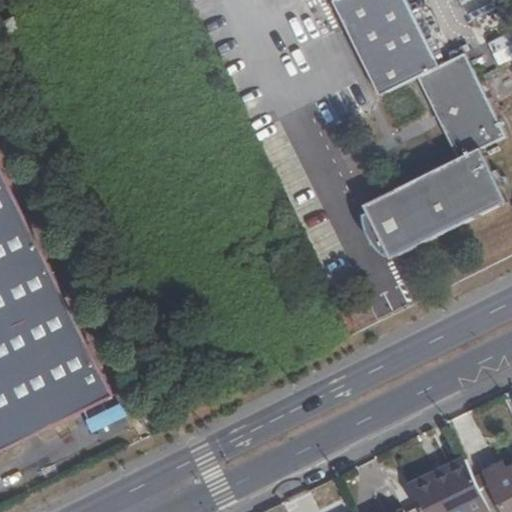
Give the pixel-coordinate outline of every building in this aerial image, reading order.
[(383,248),(388,257),(391,263),(507,205),(481,152),(506,140),(465,58),(440,71),(404,0),(342,0),(332,5),(380,100),(417,81),(458,163),(364,209),(368,217),(372,225),(364,229),(366,235),(368,240),(370,243),(374,249),(376,251),(383,248)] [(503,0),(458,0),(477,24),(506,3),(503,0)] [(0,454),(95,407),(0,216),(0,454)] [(372,225),(368,217),(363,218),(364,225),(364,229),(372,225)] [(383,258),(388,257),(383,248),(376,251),(377,253),(383,258)] [(97,434),(129,419),(123,406),(91,421),(97,434)] [(416,494),(423,508),(425,511),(486,511),(492,509),(482,487),(468,460),(449,470),(452,476),(416,494)] [(492,509),(493,511),(511,511),(511,469),(510,470),(506,462),(486,472),(491,482),(482,487),(492,509)] [(413,488),(416,494),(452,476),(449,470),(413,488)]
